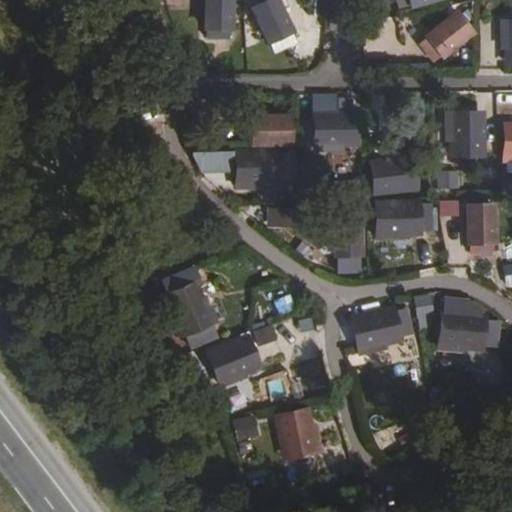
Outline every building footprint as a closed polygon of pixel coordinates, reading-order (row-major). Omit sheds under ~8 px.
[(229,0),(206,0),(206,24),(229,25),(229,23),(229,0)] [(271,0),(253,8),(267,38),(287,28),(275,0),(271,0)] [(321,0),(307,0),(306,14),(320,14),(321,0)] [(420,42),(434,60),(469,32),(455,14),(420,42)] [(511,22),(502,22),(503,46),(508,46),(511,46),(511,22)] [(334,98),(314,98),(314,115),(335,115),(334,98)] [(405,109),(405,121),(413,122),(414,109),(405,109)] [(480,162),(479,114),(452,114),(452,138),(453,163),(480,162)] [(314,115),(315,131),(339,131),(338,143),(353,143),(352,115),(335,115),(314,115)] [(289,119),(256,120),(256,141),(289,141),(289,119)] [(339,131),(315,131),(315,148),(338,148),(338,143),(339,131)] [(196,173),(233,171),(232,150),(195,151),(196,173)] [(236,154),(237,169),(259,168),(261,181),(275,180),(275,173),(290,173),(289,152),(236,154)] [(410,154),(386,156),(387,161),(388,173),(412,171),(410,154)] [(374,190),(412,186),(412,171),(388,173),(387,161),(372,163),(374,190)] [(259,168),(237,169),(237,186),(261,186),(261,181),(259,168)] [(437,174),(437,188),(460,189),(460,174),(437,174)] [(343,182),(344,197),(359,196),(358,181),(343,182)] [(462,215),(461,198),(440,200),(442,217),(462,215)] [(430,204),(375,205),(376,220),(399,220),(400,232),(430,231),(430,204)] [(491,206),(468,207),(469,239),(492,239),(491,206)] [(357,218),(334,219),(335,251),(358,251),(357,218)] [(399,220),(376,220),(376,237),(400,237),(400,232),(399,220)] [(458,260),(457,231),(447,231),(448,260),(458,260)] [(511,265),(503,267),(507,285),(511,283),(511,265)] [(169,297),(183,333),(198,327),(188,305),(199,300),(194,287),(169,297)] [(199,300),(188,305),(198,327),(214,321),(204,298),(199,300)] [(414,300),(415,309),(428,307),(427,298),(414,300)] [(351,320),(359,352),(382,346),(381,341),(410,334),(403,308),(351,320)] [(441,315),(440,331),(464,332),(462,345),(477,346),(479,319),(441,315)] [(252,333),(257,347),(274,341),(270,328),(252,333)] [(440,331),(438,347),(462,349),(462,345),(464,332),(440,331)] [(208,354),(214,368),(236,359),(240,371),(254,365),(243,340),(208,354)] [(214,368),(220,384),(242,375),(240,371),(236,359),(214,368)] [(429,410),(415,412),(418,426),(431,423),(429,410)] [(254,414),(231,419),(236,442),(259,437),(254,414)] [(278,420),(286,457),(302,454),(296,430),(308,428),(305,414),(278,420)] [(296,430),(302,454),(318,451),(313,427),(308,428),(296,430)]
